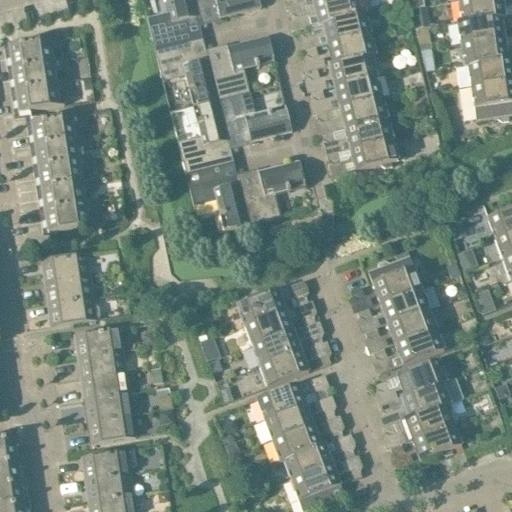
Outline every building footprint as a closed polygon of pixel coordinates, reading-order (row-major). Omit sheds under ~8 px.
[(192,6),(192,7),(190,0),(165,0),(169,15),(146,21),(154,53),(182,46),(179,34),(195,30),(197,26),(192,6)] [(204,3),(208,19),(214,22),(260,11),(257,0),(190,0),(192,7),(192,6),(204,3)] [(360,17),(360,16),(356,0),(338,0),(312,6),(318,29),(322,28),(322,27),(360,17)] [(500,21),(505,20),(501,0),(488,0),(457,5),(460,25),(460,26),(500,20),(500,21)] [(295,21),(303,19),(300,9),(289,12),(290,18),(295,21)] [(370,37),(364,15),(360,16),(360,17),(322,27),(322,28),(327,47),(370,37)] [(504,42),(500,21),(500,20),(460,26),(460,25),(456,26),(460,48),(504,42)] [(304,41),(312,39),(309,29),(298,32),(299,38),(304,41)] [(371,60),(376,59),(370,37),(327,47),(332,67),(332,68),(371,59),(371,60)] [(70,93),(68,83),(58,84),(57,73),(67,71),(65,63),(56,64),(54,52),(64,51),(62,41),(8,49),(18,115),(62,109),(60,95),(70,93)] [(249,96),(243,74),(273,66),(267,41),(221,52),(218,57),(222,73),(210,76),(209,76),(216,104),(249,96)] [(506,61),(504,42),(460,48),(463,71),(467,70),(467,68),(507,63),(506,61)] [(210,76),(206,57),(201,54),(185,58),(182,46),(154,53),(162,86),(185,80),(192,110),(216,104),(209,76),(210,76)] [(310,62),(317,60),(315,50),(303,53),(305,59),(310,62)] [(376,80),(371,60),(371,59),(332,68),(332,67),(328,68),(333,90),(376,80)] [(511,83),(511,71),(510,60),(506,61),(507,63),(467,68),(467,70),(470,90),(511,83)] [(311,84),(318,82),(316,72),(305,75),(306,81),(311,84)] [(382,101),(376,80),(333,90),(339,112),(382,101)] [(89,81),(82,82),(83,91),(90,90),(89,81)] [(511,119),(511,83),(470,90),(475,125),(511,119)] [(316,105),(324,103),(321,93),(310,96),(311,102),(316,105)] [(224,130),(235,127),(239,144),(244,147),(291,135),(285,110),(255,118),(249,96),(216,104),(223,130),(224,130)] [(387,122),(382,101),(339,112),(344,133),(387,122)] [(224,130),(223,130),(216,104),(192,110),(200,139),(177,145),(186,177),(213,170),(210,158),(225,154),(228,149),(224,130)] [(321,126),(329,124),(327,114),(315,117),(316,123),(321,126)] [(100,213),(99,204),(88,206),(86,193),(97,192),(96,181),(84,183),(83,172),(94,171),(92,161),(82,162),(80,151),(90,149),(89,139),(79,140),(77,129),(87,128),(85,117),(30,125),(47,235),(92,228),(90,214),(100,213)] [(392,143),(387,122),(344,133),(349,153),(392,143)] [(327,147),(334,145),(332,135),(320,138),(322,144),(327,147)] [(394,151),(392,143),(349,153),(354,175),(397,164),(403,162),(405,159),(403,151),(400,149),(394,151)] [(326,159),(327,165),(332,168),(339,166),(337,156),(326,159)] [(305,190),(298,165),(252,176),(249,181),(253,196),(241,199),(240,199),(248,228),(281,220),(275,198),(305,190)] [(241,199),(237,181),(232,178),(216,182),(213,170),(186,177),(194,210),(216,204),(223,234),(248,228),(240,199),(241,199)] [(511,237),(511,213),(487,222),(494,244),(511,237)] [(511,259),(511,237),(494,244),(502,263),(511,259)] [(89,279),(86,258),(41,264),(44,286),(89,279)] [(511,259),(502,263),(510,285),(511,284),(511,259)] [(421,292),(409,260),(368,275),(380,308),(421,292)] [(92,301),(89,279),(44,286),(47,308),(92,301)] [(463,290),(454,293),(457,301),(466,298),(463,290)] [(356,304),(363,301),(360,292),(349,296),(351,301),(356,304)] [(428,313),(421,292),(380,308),(387,328),(428,313)] [(285,315),(278,294),(236,309),(244,330),(285,315)] [(300,299),(293,302),(296,311),(307,307),(305,301),(300,299)] [(96,324),(92,301),(47,308),(51,330),(96,324)] [(363,324),(371,321),(367,312),(356,316),(358,321),(363,324)] [(436,333),(428,313),(387,328),(394,348),(436,333)] [(293,335),(285,315),(244,330),(251,351),(293,335)] [(308,319),(300,322),(304,331),(315,327),(313,321),(308,319)] [(122,355),(119,332),(74,339),(77,361),(122,355)] [(371,344),(378,341),(375,332),(364,336),(366,342),(371,344)] [(444,354),(436,333),(394,348),(402,369),(444,354)] [(154,335),(142,337),(144,348),(155,346),(154,335)] [(301,355),(293,335),(251,351),(259,371),(301,355)] [(216,339),(203,344),(207,354),(220,349),(216,339)] [(315,339),(308,342),(311,351),(322,347),(320,342),(315,339)] [(486,339),(475,343),(477,350),(489,346),(486,339)] [(378,365),(386,362),(382,353),(371,357),(373,362),(378,365)] [(126,376),(122,355),(77,361),(80,383),(126,376)] [(308,376),(301,355),(259,371),(267,392),(308,376)] [(323,359),(315,362),(319,371),(330,367),(328,362),(323,359)] [(217,363),(207,366),(211,377),(221,373),(217,363)] [(442,388),(446,387),(437,365),(396,380),(404,399),(404,400),(441,386),(442,388)] [(159,371),(149,373),(151,386),(161,384),(159,371)] [(129,397),(126,376),(80,383),(84,404),(129,397)] [(381,396),(388,394),(385,384),(374,389),(376,394),(381,396)] [(449,408),(442,388),(441,386),(404,400),(404,399),(400,401),(407,421),(408,422),(445,408),(446,410),(449,408)] [(306,409),(298,388),(256,404),(264,424),(306,409)] [(228,391),(218,395),(222,407),(232,403),(228,391)] [(320,393),(313,396),(316,405),(327,401),(325,396),(320,393)] [(132,419),(129,397),(84,404),(87,425),(132,419)] [(170,398),(157,400),(159,413),(171,411),(170,398)] [(385,418),(392,415),(389,406),(378,410),(380,415),(385,418)] [(446,410),(445,408),(408,422),(407,421),(404,422),(412,444),(453,428),(446,410)] [(313,429),(306,409),(264,424),(272,445),(313,429)] [(170,413),(159,414),(160,425),(171,424),(170,413)] [(328,414),(320,416),(324,425),(335,421),(333,416),(328,414)] [(135,441),(132,419),(87,425),(90,447),(135,441)] [(233,423),(219,428),(222,437),(236,432),(233,423)] [(388,440),(396,437),(392,428),(381,432),(383,437),(388,440)] [(460,449),(453,428),(412,444),(419,465),(460,449)] [(320,448),(313,429),(272,445),(280,466),(283,465),(283,464),(321,449),(320,448)] [(335,434),(328,437),(331,446),(342,442),(340,436),(335,434)] [(0,465),(22,462),(19,440),(0,443),(0,465)] [(233,447),(224,451),(227,460),(237,457),(233,447)] [(331,469),(323,447),(320,448),(321,449),(283,464),(283,465),(290,484),(331,469)] [(396,460),(403,457),(400,448),(389,452),(391,457),(396,460)] [(347,453),(339,456),(343,465),(354,461),(352,455),(347,453)] [(129,477),(126,454),(82,461),(85,483),(129,477)] [(0,487),(25,484),(22,462),(0,465),(0,487)] [(314,511),(343,501),(331,469),(290,484),(300,511),(314,511)] [(354,473),(347,476),(350,485),(361,481),(359,475),(354,473)] [(133,498),(129,477),(85,483),(88,504),(133,498)] [(0,509),(28,505),(25,484),(0,487),(0,509)] [(166,495),(157,497),(158,505),(167,504),(166,495)] [(134,511),(133,498),(88,504),(89,511),(134,511)]
